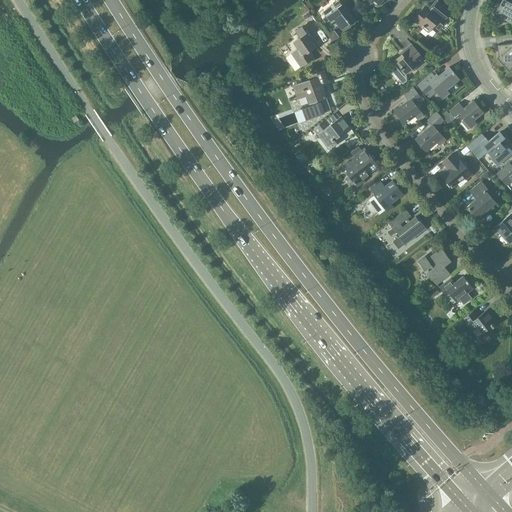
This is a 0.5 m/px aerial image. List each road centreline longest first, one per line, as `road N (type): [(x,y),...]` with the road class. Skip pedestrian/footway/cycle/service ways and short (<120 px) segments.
road 1 (trunk): [(81,0),(230,220),(462,502)]
road 2 (trunk): [(481,486),(261,219),(111,0)]
road 3 (unclassified): [(312,511),(308,446),(288,387),(91,115)]
road 4 (residential): [(511,276),(487,268),(469,248),(364,107),(365,53),(406,0)]
road 5 (unclassified): [(19,0),(91,115)]
